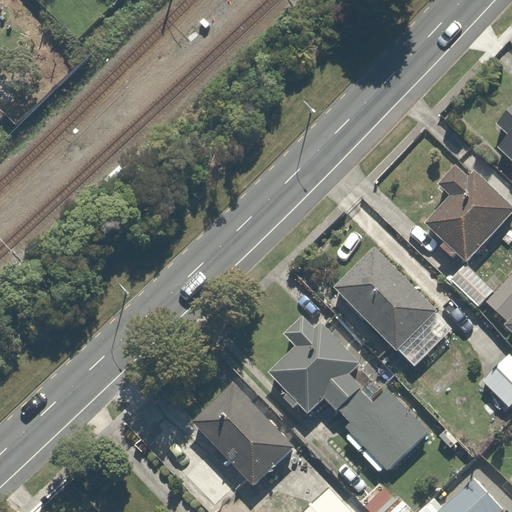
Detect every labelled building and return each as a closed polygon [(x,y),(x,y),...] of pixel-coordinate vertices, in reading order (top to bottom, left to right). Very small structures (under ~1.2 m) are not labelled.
[(511,136),(499,149),(511,162),(511,110),(499,123),(511,136)] [(442,244),(437,250),(453,264),(458,258),(464,264),(510,210),(457,164),(435,190),(447,200),(423,228),(442,244)] [(440,308),(380,248),(333,294),(393,355),(440,308)] [(511,280),(490,302),(508,320),(502,326),(511,336),(511,280)] [(377,475),(427,425),(385,382),(379,389),(359,369),(365,362),(314,310),(284,340),(295,351),(264,381),(301,419),(322,399),(349,426),(339,436),(377,475)] [(511,412),(511,358),(508,354),(481,382),(511,412)] [(295,448),(231,383),(189,424),(253,489),(295,448)] [(236,484),(206,454),(182,479),(212,508),(236,484)] [(504,511),(473,482),(443,511),(504,511)] [(409,511),(383,485),(362,506),(368,511),(409,511)] [(362,511),(349,498),(335,511),(362,511)]
